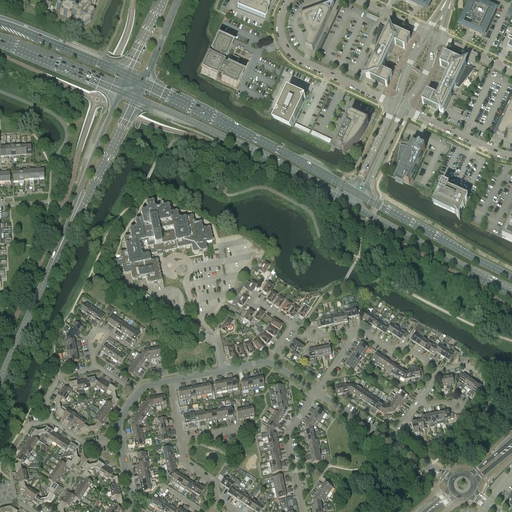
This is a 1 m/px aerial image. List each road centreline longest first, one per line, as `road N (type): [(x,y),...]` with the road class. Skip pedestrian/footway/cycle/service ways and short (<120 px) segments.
road 1 (secondary): [(136,98),(353,205)]
road 2 (secondary): [(354,192),(143,82)]
road 3 (secondary): [(353,205),(511,291)]
road 4 (residential): [(291,0),(281,30),(296,56),(395,105)]
road 5 (secondary): [(511,276),(363,196)]
road 6 (secondary): [(60,246),(136,98)]
road 7 (secondary): [(119,91),(60,246)]
road 8 (secondary): [(0,383),(60,246)]
road 9 (primary): [(127,74),(0,23)]
road 10 (primary): [(0,40),(119,91)]
road 11 (residential): [(302,511),(288,435),(316,391)]
